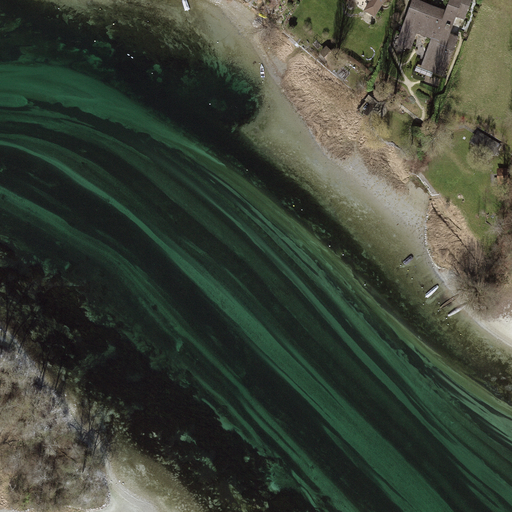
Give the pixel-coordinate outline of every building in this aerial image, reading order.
[(381,0),(357,0),(355,4),(373,15),(381,0)] [(469,0),(448,0),(444,11),(413,0),(411,0),(397,37),(411,42),(416,30),(431,36),(422,61),(433,65),(432,70),(443,74),(456,37),(448,34),(455,16),(463,19),(470,0),(469,0)] [(327,60),(332,55),(325,48),(320,53),(327,60)] [(370,117),(382,102),(371,92),(358,108),(370,117)] [(473,140),(495,155),(502,145),(479,131),(473,140)] [(509,169),(498,169),(498,177),(509,176),(509,169)]
